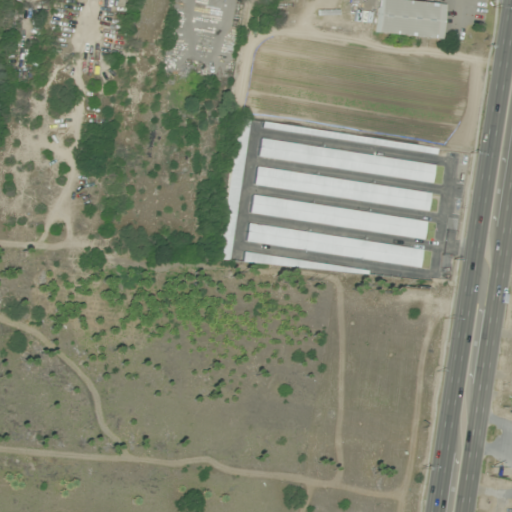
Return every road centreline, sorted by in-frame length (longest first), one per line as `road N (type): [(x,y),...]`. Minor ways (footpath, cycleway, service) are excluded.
road 1 (secondary): [(511,7),(436,511)]
road 2 (secondary): [(465,511),(511,201)]
road 3 (secondary): [(480,414),(470,383),(483,283),(474,259)]
